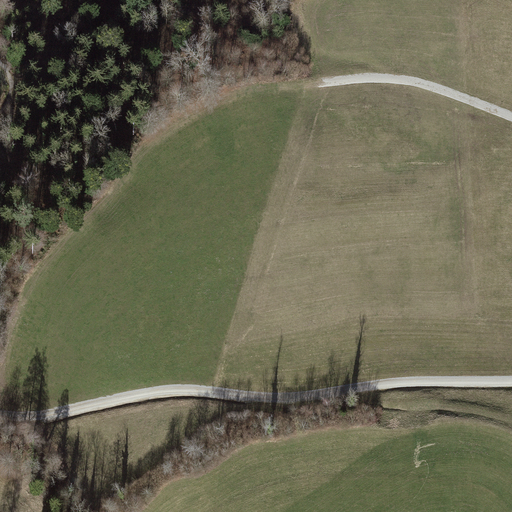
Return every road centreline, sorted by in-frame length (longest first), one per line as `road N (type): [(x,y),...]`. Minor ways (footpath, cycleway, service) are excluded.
road 1 (track): [(0,416),(188,389),(307,397),(409,381),(511,381)]
road 2 (track): [(511,117),(438,88),(382,78),(311,85)]
